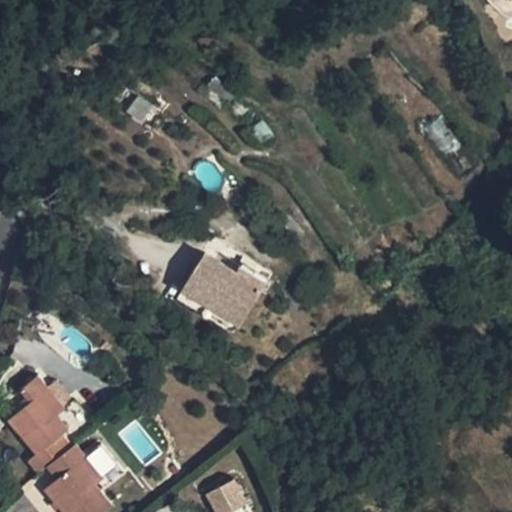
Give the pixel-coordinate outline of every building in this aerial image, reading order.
[(206,250),(184,288),(242,322),(263,285),(237,269),(206,250)] [(237,269),(263,285),(269,278),(241,262),(237,269)] [(242,322),(184,288),(177,298),(235,333),(242,322)] [(42,391),(49,386),(39,374),(21,389),(31,401),(9,419),(37,453),(29,459),(38,472),(48,464),(58,477),(45,487),(65,511),(103,511),(113,504),(96,483),(78,461),(86,454),(76,442),(63,452),(54,441),(70,428),(59,413),(42,391)] [(66,407),(49,386),(42,391),(59,413),(66,407)] [(104,476),(86,454),(78,461),(96,483),(104,476)] [(205,493),(214,511),(231,511),(248,504),(235,479),(205,493)]
